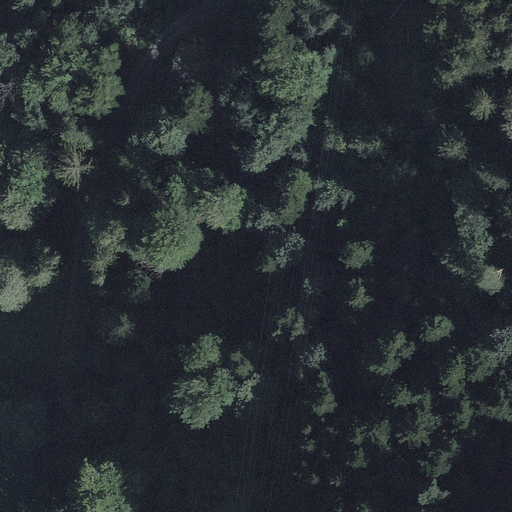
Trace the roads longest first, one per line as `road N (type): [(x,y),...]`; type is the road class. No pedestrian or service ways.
road 1 (track): [(21,511),(68,338),(76,256),(106,148),(160,40),(229,0)]
road 2 (primary): [(109,0),(80,142),(0,324)]
